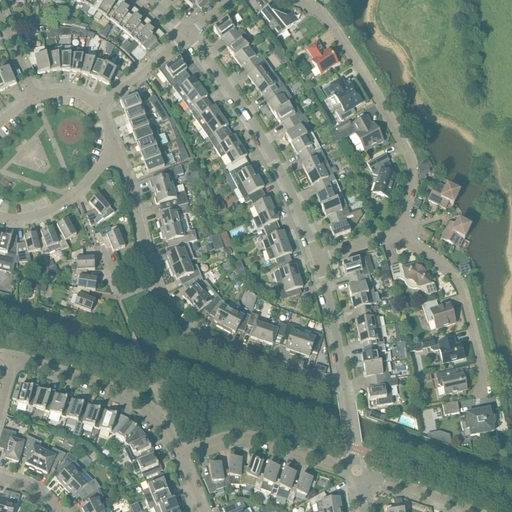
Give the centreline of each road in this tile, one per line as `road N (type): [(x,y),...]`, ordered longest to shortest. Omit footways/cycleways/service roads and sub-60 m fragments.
road 1 (residential): [(402,230),(412,167),(404,148),(329,25),(283,0)]
road 2 (residential): [(317,259),(258,132),(184,34)]
road 3 (residential): [(344,389),(205,341),(184,328),(155,283)]
road 4 (residential): [(14,355),(144,401),(181,456)]
road 5 (residential): [(485,394),(457,283),(402,230)]
road 6 (residential): [(356,470),(254,437),(221,439),(181,456)]
road 7 (residential): [(155,283),(109,139)]
road 8 (residential): [(0,216),(36,216),(67,200),(106,155),(109,139)]
road 9 (residential): [(344,389),(317,259)]
road 10 (residential): [(474,511),(356,470)]
